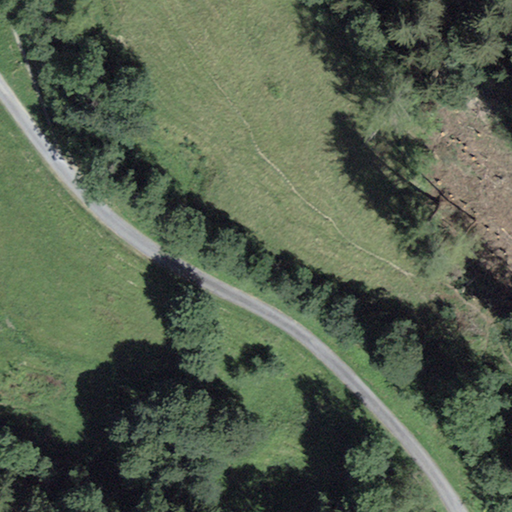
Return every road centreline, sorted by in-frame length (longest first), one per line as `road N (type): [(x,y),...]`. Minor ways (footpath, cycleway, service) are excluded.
road 1 (unclassified): [(0,83),(75,183),(134,236),(326,354),(427,461),(459,511)]
road 2 (track): [(12,0),(68,154),(64,170)]
